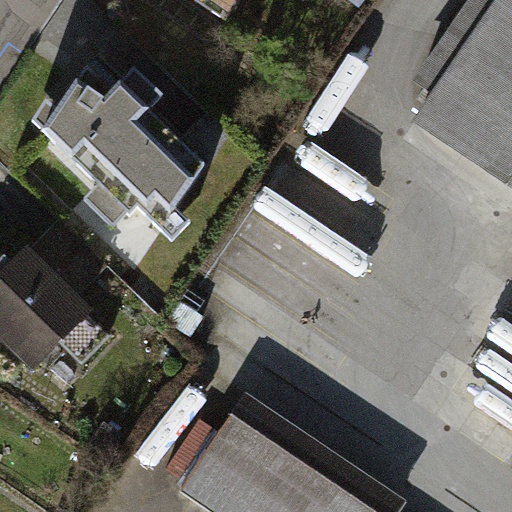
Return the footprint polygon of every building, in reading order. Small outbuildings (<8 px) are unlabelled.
[(187,0),(213,17),(224,0),(187,0)] [(511,0),(488,0),(412,113),(511,180),(511,0)] [(87,57),(37,134),(124,221),(131,210),(153,230),(199,169),(87,57)] [(0,340),(25,366),(51,341),(75,365),(103,337),(19,253),(5,267),(0,261),(0,340)] [(171,492),(201,511),(370,511),(223,414),(171,492)]
